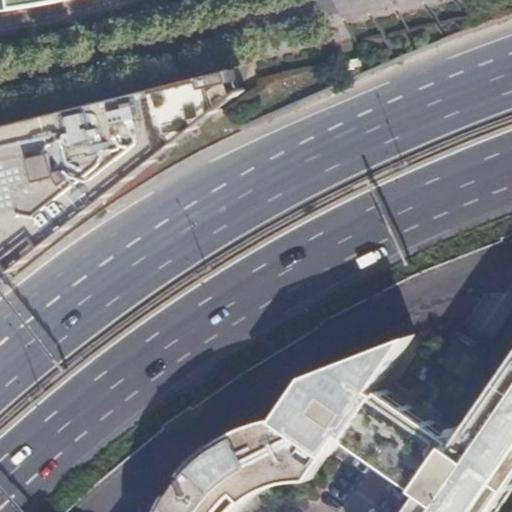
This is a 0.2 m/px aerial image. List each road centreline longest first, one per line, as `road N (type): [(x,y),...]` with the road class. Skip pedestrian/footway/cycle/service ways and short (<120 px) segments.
road 1 (motorway): [(511,75),(349,144),(184,230),(0,361)]
road 2 (residential): [(511,266),(286,360),(163,457),(115,511)]
road 3 (motorway): [(111,400),(240,300),(387,214),(511,167)]
road 4 (residential): [(390,0),(0,85)]
road 5 (motorway): [(10,511),(111,400)]
road 6 (motorway): [(0,476),(111,400)]
